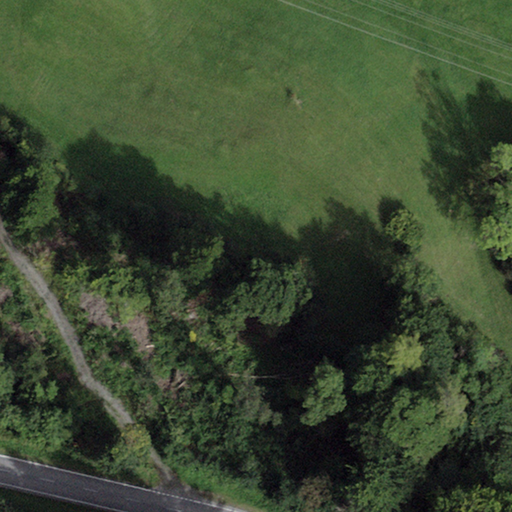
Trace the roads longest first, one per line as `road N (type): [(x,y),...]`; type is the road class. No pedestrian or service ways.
road 1 (track): [(156,501),(0,214)]
road 2 (tertiary): [(0,473),(182,511)]
